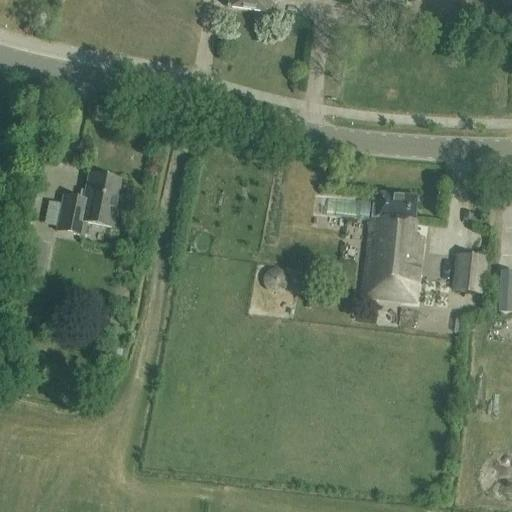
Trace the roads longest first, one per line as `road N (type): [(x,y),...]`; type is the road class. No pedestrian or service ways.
road 1 (tertiary): [(511,151),(286,133),(0,53)]
road 2 (track): [(193,105),(118,511)]
